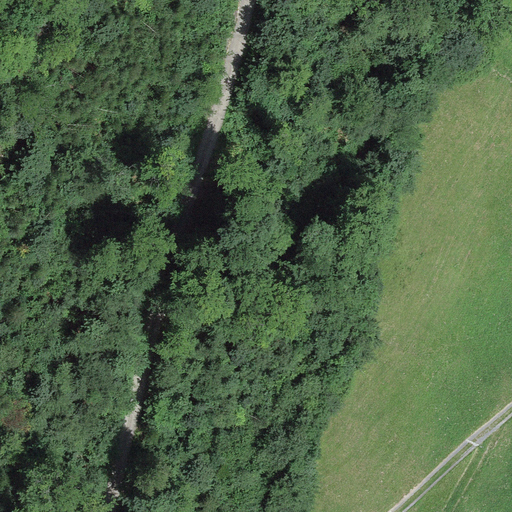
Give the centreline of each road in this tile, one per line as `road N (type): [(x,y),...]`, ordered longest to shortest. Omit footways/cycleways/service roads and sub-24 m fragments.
road 1 (track): [(250,0),(105,511)]
road 2 (track): [(396,511),(511,419)]
